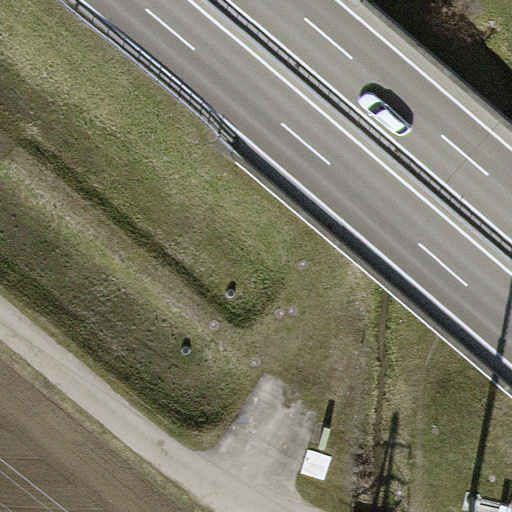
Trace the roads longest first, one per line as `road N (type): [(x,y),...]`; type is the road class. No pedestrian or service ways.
road 1 (trunk): [(138,0),(511,317)]
road 2 (track): [(254,511),(194,477),(0,311)]
road 3 (trunk): [(511,192),(286,0)]
